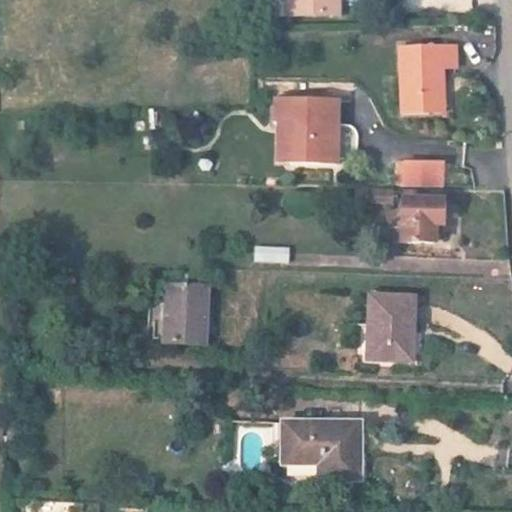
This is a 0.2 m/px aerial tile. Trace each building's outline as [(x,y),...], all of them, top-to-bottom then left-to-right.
[(289,0),(291,13),(341,10),(340,0),(289,0)] [(444,112),(442,68),(457,67),(456,45),(401,48),(404,114),(444,112)] [(281,99),(280,116),(297,116),(297,164),(336,165),(337,99),(281,99)] [(297,116),(280,116),(280,164),(297,164),(297,116)] [(402,185),(442,185),(442,165),(402,166),(402,185)] [(369,189),(370,205),(393,204),(392,188),(369,189)] [(443,197),(402,197),(402,222),(389,222),(389,235),(442,236),(443,197)] [(253,262),(289,263),(289,246),(253,245),(253,262)] [(151,292),(150,327),(166,328),(165,345),(207,346),(209,287),(167,285),(167,293),(151,292)] [(413,358),(415,296),(372,295),(370,357),(413,358)] [(324,460),(324,476),(360,476),(360,422),(285,422),(285,460),(324,460)] [(286,466),(286,478),(313,478),(313,466),(286,466)]
